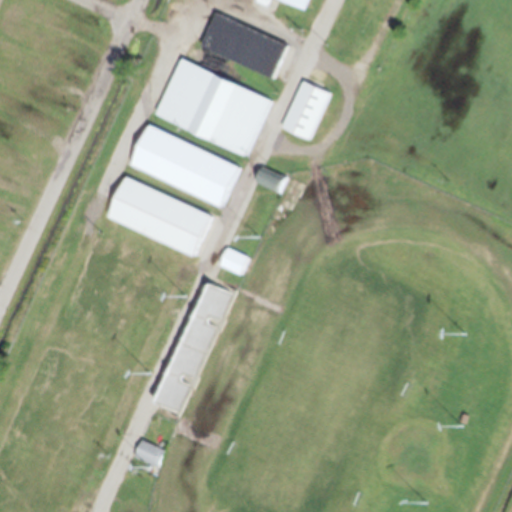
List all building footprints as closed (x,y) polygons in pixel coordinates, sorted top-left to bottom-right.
[(306,21),(314,0),(261,0),(260,2),(306,21)] [(287,53),(214,21),(199,55),(272,88),(287,53)] [(247,165),(271,107),(177,69),(154,126),(247,165)] [(280,138),(310,149),(329,101),(299,89),(280,138)] [(127,173),(223,215),(240,175),(145,133),(127,173)] [(195,264),(213,223),(121,183),(104,224),(195,264)] [(217,269),(239,283),(248,267),(226,254),(217,269)] [(132,463),(154,474),(162,457),(140,446),(132,463)] [(144,511),(145,511),(119,502),(115,511),(144,511)]
